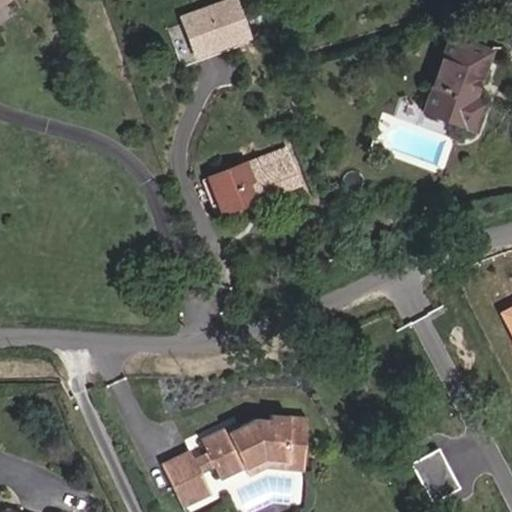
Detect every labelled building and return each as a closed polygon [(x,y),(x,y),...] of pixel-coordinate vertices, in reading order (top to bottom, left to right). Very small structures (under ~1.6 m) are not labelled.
[(225,5),(174,22),(186,60),(238,43),(225,5)] [(476,47),(440,32),(415,105),(467,122),(476,97),(461,91),(476,47)] [(240,168),(199,182),(210,213),(276,191),(270,173),(245,182),(240,168)] [(226,416),(202,428),(208,440),(215,456),(221,469),(245,457),(265,448),(304,450),(307,407),(271,403),(271,408),(256,407),(228,421),(226,416)] [(194,447),(190,439),(163,453),(174,475),(201,462),(194,447)] [(208,440),(194,447),(201,462),(215,456),(208,440)] [(440,446),(411,458),(428,498),(458,486),(440,446)] [(265,448),(245,457),(249,464),(266,456),(304,459),(304,450),(265,448)] [(201,462),(174,475),(183,496),(211,483),(201,462)]
